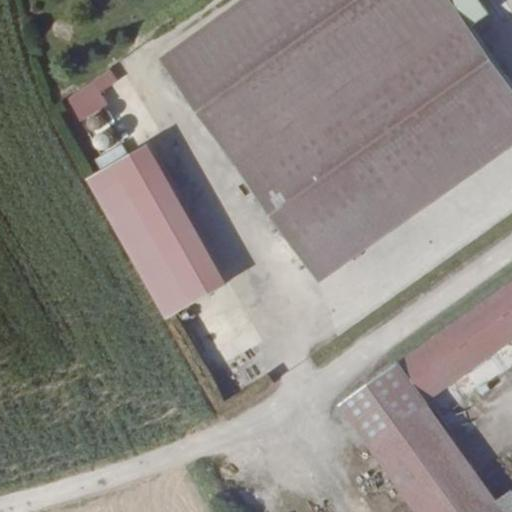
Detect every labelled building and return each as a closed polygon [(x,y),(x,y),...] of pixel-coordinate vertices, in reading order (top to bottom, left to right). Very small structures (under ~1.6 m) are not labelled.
[(321,283),(511,145),(511,81),(453,0),(237,0),(158,57),(321,283)] [(100,89),(117,80),(111,69),(64,95),(78,120),(108,104),(100,89)] [(150,140),(87,175),(168,319),(230,284),(150,140)] [(431,399),(511,341),(511,283),(403,361),(431,399)] [(403,361),(340,406),(416,511),(511,511),(431,399),(403,361)]
